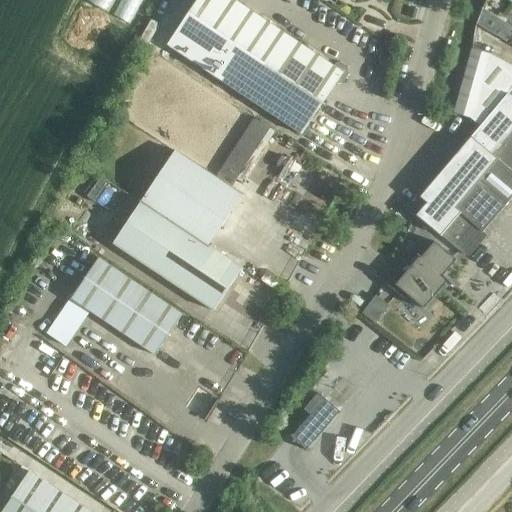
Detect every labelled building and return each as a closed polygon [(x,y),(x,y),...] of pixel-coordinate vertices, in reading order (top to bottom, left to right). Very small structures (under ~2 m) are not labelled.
[(335,64),(334,66),(231,0),(195,0),(165,46),(302,135),(335,84),(336,85),(342,83),(348,75),(346,67),(340,63),(335,64)] [(425,203),(414,215),(461,256),(511,197),(511,67),(489,54),(471,49),(454,113),(472,118),(481,126),(452,160),(420,197),(425,203)] [(269,129),(253,118),(215,176),(231,187),(269,129)] [(241,269),(209,247),(242,196),(174,151),(112,244),(213,311),(241,269)] [(419,256),(394,285),(423,309),(447,280),(442,276),(456,260),(433,242),(420,257),(419,256)] [(181,315),(98,258),(70,299),(154,355),(181,315)] [(314,411),(291,438),(292,438),(299,444),(306,450),(339,412),(331,405),(317,393),(307,404),(314,411)] [(92,511),(28,471),(0,511),(92,511)]
